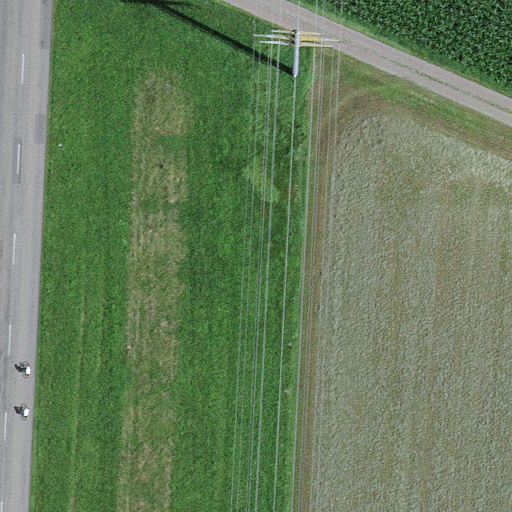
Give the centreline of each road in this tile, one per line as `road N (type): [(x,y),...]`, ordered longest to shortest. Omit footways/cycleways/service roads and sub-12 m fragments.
road 1 (tertiary): [(30,0),(4,511)]
road 2 (track): [(511,122),(222,0)]
